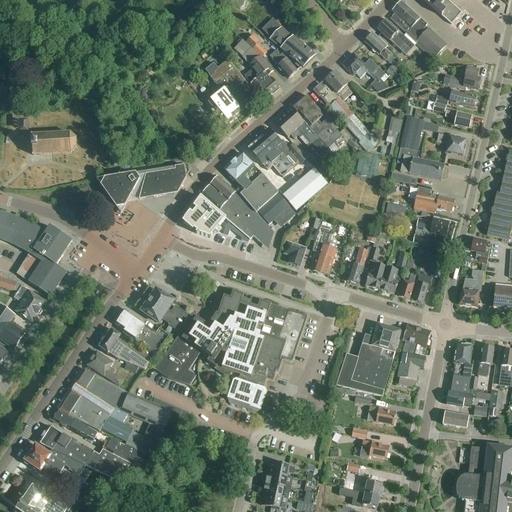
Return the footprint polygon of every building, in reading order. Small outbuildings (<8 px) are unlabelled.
[(446,0),(422,0),(451,26),(462,14),(446,0)] [(406,34),(414,41),(415,40),(418,41),(417,42),(435,58),(446,46),(428,30),(425,27),(426,26),(401,2),(392,13),(394,15),(390,20),(404,33),(406,30),(408,32),(406,34)] [(303,69),(315,57),(281,28),(280,29),(277,26),(278,25),(272,20),(261,30),(270,39),(269,40),(303,69)] [(406,34),(403,37),(385,20),(376,30),(389,42),(405,56),(416,44),(413,42),(414,41),(406,34)] [(373,35),(365,43),(379,57),(380,55),(391,65),(396,60),(392,56),(385,50),(387,48),(373,35)] [(260,58),(262,59),(267,54),(247,36),(242,41),(241,42),(243,43),(260,58)] [(243,43),(241,42),(234,50),(242,58),(249,67),(253,71),(245,77),(251,85),(251,86),(264,102),(271,96),(279,88),(271,78),(268,80),(264,75),(266,74),(268,76),(273,73),(262,59),(260,58),(243,43)] [(206,50),(212,57),(218,51),(212,45),(206,50)] [(288,80),(296,73),(281,55),(280,56),(276,52),(269,57),(288,80)] [(342,66),(353,77),(355,76),(360,80),(366,74),(374,82),(370,86),(378,94),(389,89),(380,81),(385,76),(370,61),(364,66),(353,55),(342,66)] [(228,62),(218,70),(217,70),(213,65),(205,72),(209,77),(222,93),(209,104),(225,124),(243,110),(230,94),(245,82),(228,62)] [(392,66),(386,73),(390,77),(398,84),(404,77),(392,66)] [(191,70),(195,76),(200,73),(197,67),(191,70)] [(477,79),(479,71),(467,68),(464,81),(445,77),(444,84),(477,92),(480,79),(477,79)] [(358,144),(368,155),(380,144),(371,133),(369,134),(353,116),(354,115),(343,102),(354,93),(335,73),(325,82),(327,85),(317,95),(329,108),(328,109),(343,125),(359,143),(358,144)] [(390,77),(388,79),(393,85),(392,86),(392,88),(396,87),(398,84),(390,77)] [(476,98),(458,94),(451,92),(449,104),(450,104),(450,105),(455,106),(455,107),(462,108),(463,107),(473,109),(476,98)] [(438,105),(446,107),(447,107),(449,100),(431,96),(430,103),(434,104),(438,105)] [(324,117),(307,97),(293,109),(304,123),(328,150),(334,145),(339,151),(352,140),(343,131),(339,134),(327,120),(321,125),(318,121),(324,117)] [(446,107),(438,105),(434,104),(432,112),(444,115),(446,107)] [(292,110),(274,125),(287,140),(291,137),(294,141),(298,137),(299,139),(302,137),(310,145),(309,146),(319,158),(328,150),(304,123),(303,124),(292,110)] [(471,118),(472,117),(457,114),(456,115),(446,112),(445,118),(455,121),(454,126),(469,130),(469,128),(471,129),(472,123),(473,119),(471,118)] [(400,134),(402,122),(391,119),(388,132),(389,132),(387,138),(386,143),(392,144),(389,157),(394,158),(399,134),(400,134)] [(438,127),(424,123),(408,119),(401,149),(397,164),(403,165),(401,172),(409,174),(409,175),(441,182),(441,178),(445,179),(447,171),(443,170),(444,167),(417,160),(419,153),(417,152),(422,130),(437,134),(438,127)] [(280,143),(268,130),(262,135),(250,145),(246,149),(262,167),(263,166),(267,171),(272,167),(283,179),(294,169),(293,167),(298,163),(307,174),(313,169),(293,145),(289,149),(282,141),(280,143)] [(69,134),(31,136),(32,156),(70,154),(76,148),(75,140),(69,134)] [(464,152),(466,142),(449,138),(448,139),(438,137),(437,144),(447,146),(445,155),(462,158),(463,157),(464,157),(464,154),(465,152),(464,152)] [(252,166),(241,155),(224,171),(240,187),(236,192),(256,214),(257,213),(268,226),(276,219),(284,226),(295,215),(277,193),(266,180),(262,176),(252,166)] [(114,167),(122,166),(121,159),(113,160),(114,167)] [(146,176),(139,201),(146,200),(145,196),(152,195),(153,199),(166,197),(165,193),(173,192),(179,191),(186,179),(185,175),(185,173),(184,167),(174,168),(175,171),(146,176)] [(296,214),(327,186),(314,170),(282,198),(296,214)] [(393,180),(417,185),(419,177),(394,172),(393,180)] [(511,175),(504,174),(502,184),(511,186),(511,175)] [(101,187),(100,187),(108,197),(116,210),(117,209),(124,208),(126,205),(140,181),(135,175),(104,180),(101,187)] [(202,195),(200,198),(226,220),(225,220),(229,223),(249,241),(250,241),(253,238),(260,244),(265,239),(271,244),(274,234),(256,214),(236,192),(235,193),(218,178),(210,186),(209,188),(203,194),(203,195),(202,195)] [(511,186),(502,184),(499,195),(511,197),(511,186)] [(454,202),(429,196),(430,192),(418,189),(413,210),(434,215),(435,211),(441,213),(441,211),(451,214),(454,202)] [(511,197),(499,195),(496,194),(494,205),(511,209),(511,197)] [(182,223),(192,232),(193,231),(197,233),(195,235),(209,239),(214,233),(218,228),(226,220),(200,198),(193,208),(196,210),(192,215),(189,213),(189,214),(182,223)] [(404,218),(406,209),(399,208),(399,207),(387,205),(385,214),(397,217),(404,218)] [(511,209),(494,205),(491,216),(511,220),(511,209)] [(306,216),(302,211),(296,216),(300,221),(306,216)] [(0,239),(7,242),(29,255),(16,275),(50,298),(67,274),(56,267),(72,243),(53,230),(49,236),(30,225),(16,219),(2,214),(0,213),(0,239)] [(511,220),(491,216),(489,226),(511,231),(511,227),(511,220)] [(318,231),(320,221),(313,219),(310,229),(318,231)] [(321,226),(319,231),(312,252),(318,254),(312,272),(328,277),(336,251),(329,249),(333,235),(329,234),(331,229),(330,229),(332,223),(323,220),(321,226)] [(437,248),(438,242),(436,242),(438,236),(446,237),(449,224),(433,220),(433,223),(423,221),(423,222),(418,221),(413,243),(427,247),(427,246),(437,248)] [(225,228),(223,236),(228,237),(229,232),(231,230),(241,239),(241,241),(248,244),(249,241),(229,223),(225,228)] [(511,231),(489,226),(487,237),(509,242),(511,231)] [(379,236),(386,238),(389,228),(381,227),(379,236)] [(487,243),(474,240),(471,252),(477,254),(475,263),(478,264),(478,265),(487,267),(490,250),(486,249),(487,243)] [(300,268),(306,251),(306,249),(287,243),(283,256),(290,258),(288,264),(300,268)] [(368,260),(371,248),(369,248),(367,252),(359,249),(354,266),(352,266),(347,282),(358,286),(363,269),(365,259),(368,260)] [(379,251),(371,248),(368,260),(369,260),(368,260),(375,262),(379,251)] [(438,253),(430,278),(438,280),(445,255),(438,253)] [(396,268),(404,271),(409,256),(400,254),(396,268)] [(386,269),(384,268),(374,265),(371,275),(369,274),(365,288),(379,292),(386,269)] [(386,269),(379,292),(394,296),(398,283),(395,282),(398,272),(386,269)] [(476,281),(465,280),(462,291),(459,304),(461,307),(477,308),(479,293),(481,294),(483,273),(472,272),(471,279),(476,279),(476,281)] [(399,298),(409,301),(416,277),(410,275),(408,283),(403,281),(399,298)] [(417,283),(412,301),(422,305),(426,293),(428,293),(432,279),(420,275),(418,283),(417,283)] [(24,285),(0,277),(0,287),(14,291),(14,290),(18,292),(14,298),(21,303),(15,312),(32,324),(46,304),(24,288),(25,286),(24,285)] [(511,286),(495,285),(493,309),(511,311),(511,286)] [(280,358),(292,362),(307,318),(251,299),(250,302),(242,299),(243,297),(226,291),(218,316),(216,315),(209,327),(197,319),(191,327),(188,325),(192,319),(175,308),(171,313),(167,311),(173,302),(156,291),(142,312),(159,324),(162,320),(170,325),(169,326),(177,332),(178,330),(182,333),(156,372),(169,381),(190,388),(196,378),(188,373),(201,355),(202,355),(204,353),(211,358),(208,362),(217,368),(215,370),(229,379),(233,373),(240,376),(238,377),(239,379),(233,382),(227,400),(230,407),(254,415),(260,411),(266,394),(263,387),(266,378),(273,380),(276,371),(278,372),(281,362),(279,361),(280,358)] [(0,306),(0,340),(14,351),(25,334),(10,324),(15,316),(0,306)] [(138,324),(124,313),(115,326),(130,336),(128,338),(156,355),(168,338),(158,331),(156,335),(144,328),(138,324)] [(364,336),(358,359),(349,391),(381,400),(401,332),(377,326),(374,339),(364,336)] [(418,330),(407,327),(403,341),(406,342),(402,354),(407,355),(409,355),(413,338),(416,339),(418,330)] [(409,355),(407,355),(405,366),(418,368),(423,369),(425,358),(415,356),(418,346),(426,348),(430,334),(418,330),(416,339),(413,338),(409,355)] [(115,343),(119,337),(111,332),(99,350),(117,361),(126,365),(124,370),(136,374),(138,369),(144,372),(149,366),(115,343)] [(464,346),(456,345),(454,358),(453,358),(452,363),(453,364),(453,365),(454,365),(452,378),(452,382),(451,390),(468,393),(470,378),(472,367),(470,367),(472,347),(470,346),(465,345),(464,346)] [(491,367),(494,349),(482,347),(480,360),(479,360),(479,363),(479,364),(477,378),(487,380),(489,367),(491,367)] [(511,377),(511,352),(503,351),(499,380),(511,382),(511,377)] [(113,364),(97,353),(87,367),(118,388),(123,381),(114,374),(115,372),(110,369),(113,364)] [(349,391),(358,359),(346,356),(339,379),(337,387),(349,391)] [(418,368),(405,366),(400,365),(398,379),(416,382),(418,368)] [(85,371),(71,391),(104,413),(109,416),(108,418),(121,426),(126,415),(149,425),(143,439),(158,447),(159,444),(173,414),(149,403),(130,395),(129,395),(126,394),(126,393),(85,371)] [(470,378),(468,393),(476,394),(478,379),(470,378)] [(335,389),(333,398),(340,399),(341,394),(345,395),(346,391),(335,389)] [(448,392),(446,406),(462,409),(463,409),(470,410),(472,397),(475,398),(476,394),(468,393),(451,390),(450,393),(448,392)] [(69,394),(57,412),(118,443),(151,460),(158,447),(143,439),(131,433),(132,431),(127,428),(123,426),(121,426),(108,418),(109,416),(104,413),(71,391),(71,392),(69,394)] [(492,393),(489,415),(490,415),(490,417),(495,418),(496,410),(501,411),(504,395),(492,393)] [(355,397),(354,403),(369,406),(370,401),(355,397)] [(474,417),(486,419),(488,404),(483,403),(482,408),(475,407),(474,417)] [(387,411),(378,409),(378,410),(369,408),(366,422),(375,424),(393,428),(396,415),(387,413),(387,411)] [(56,412),(49,421),(93,443),(94,439),(105,445),(102,451),(101,452),(129,467),(130,465),(145,473),(151,460),(118,443),(57,412),(56,412)] [(454,428),(456,416),(445,414),(442,426),(454,428)] [(456,416),(454,428),(466,430),(468,418),(456,416)] [(49,427),(37,444),(51,451),(68,460),(85,468),(119,485),(130,467),(129,467),(101,452),(99,456),(94,452),(84,446),(82,448),(63,435),(62,436),(49,427)] [(351,438),(365,441),(367,432),(353,430),(351,438)] [(368,458),(384,461),(386,462),(389,448),(379,446),(380,445),(371,443),(371,444),(362,442),(361,450),(369,451),(368,458)] [(35,446),(24,463),(40,474),(39,474),(54,482),(64,468),(69,471),(68,472),(78,479),(85,468),(68,460),(51,451),(48,455),(35,446)] [(456,489),(456,493),(457,497),(459,500),(462,502),(465,502),(463,511),(511,511),(511,479),(511,484),(509,484),(510,473),(511,450),(503,449),(504,446),(498,446),(498,449),(487,448),(487,450),(471,449),(468,477),(464,477),(461,478),(458,481),(457,485),(456,489)] [(330,459),(339,458),(338,450),(330,450),(330,459)] [(369,451),(361,450),(359,458),(368,460),(368,458),(369,451)] [(270,463),(267,474),(286,478),(287,472),(294,473),(294,469),(288,467),(270,463)] [(346,472),(358,475),(360,467),(348,465),(346,472)] [(287,489),(290,490),(291,485),(292,479),(289,479),(286,478),(267,474),(265,485),(284,489),(287,489)] [(344,482),(343,490),(348,491),(379,498),(381,486),(367,483),(365,489),(358,487),(358,486),(349,484),(349,483),(344,482)] [(284,489),(265,485),(263,495),(282,499),(285,500),(288,500),(289,495),(290,490),(287,489),(284,489)] [(22,503),(15,511),(65,511),(67,511),(72,506),(61,499),(56,505),(51,502),(53,500),(47,496),(48,495),(40,490),(38,492),(32,488),(22,503)] [(343,490),(341,498),(346,499),(352,500),(351,506),(361,508),(362,506),(376,509),(379,498),(348,491),(343,490)] [(77,503),(94,511),(96,511),(100,505),(75,491),(70,499),(75,502),(75,501),(77,502),(77,503)] [(282,499),(263,495),(261,506),(271,509),(270,511),(285,511),(287,506),(288,500),(285,500),(282,499)] [(299,503),(298,511),(300,511),(301,511),(313,511),(315,506),(299,503)]
